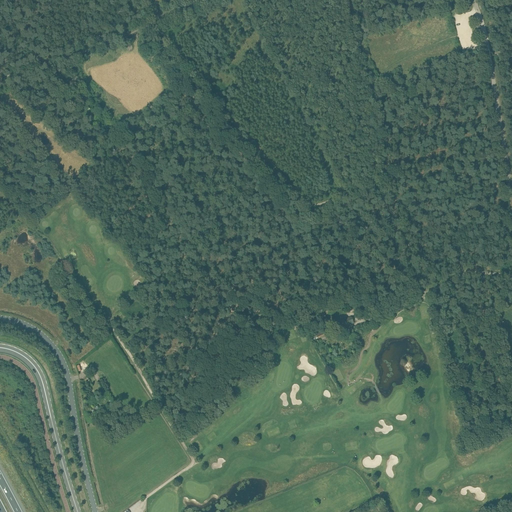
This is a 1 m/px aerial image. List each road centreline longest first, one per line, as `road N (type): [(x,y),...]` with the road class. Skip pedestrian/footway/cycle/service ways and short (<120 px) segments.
road 1 (unclassified): [(96,511),(66,368),(39,332),(0,318)]
road 2 (unclassified): [(511,190),(473,0)]
road 3 (tertiary): [(78,511),(40,378),(21,354),(0,347)]
road 4 (track): [(511,275),(466,273),(354,324)]
